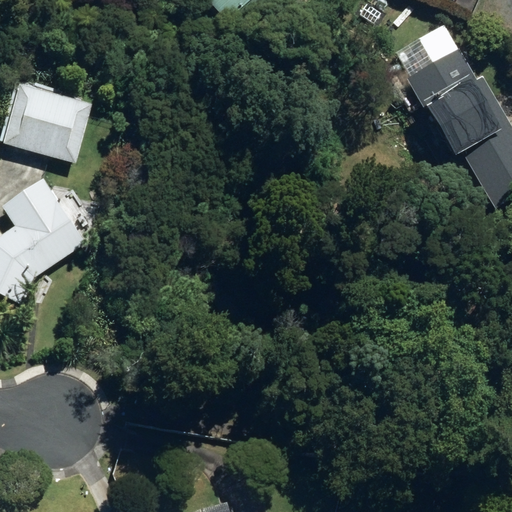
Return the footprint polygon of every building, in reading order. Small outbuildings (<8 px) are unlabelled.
[(243,19),(277,33),(300,13),(289,0),(216,0),(237,23),(243,19)] [(445,40),(453,21),(406,2),(399,21),(445,40)] [(32,43),(50,49),(56,30),(38,25),(32,43)] [(470,156),(500,210),(511,202),(511,119),(488,78),(482,81),(464,51),(411,82),(458,162),(470,156)] [(33,62),(10,146),(82,165),(97,107),(81,102),(88,76),(33,62)] [(0,293),(29,307),(41,280),(92,245),(50,183),(9,209),(23,229),(0,244),(0,293)] [(236,511),(233,499),(190,511),(236,511)]
